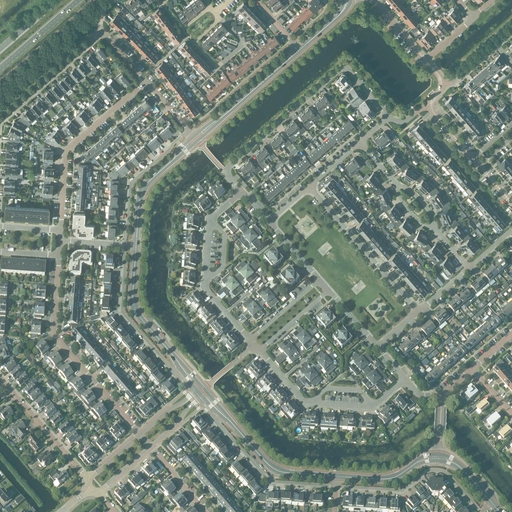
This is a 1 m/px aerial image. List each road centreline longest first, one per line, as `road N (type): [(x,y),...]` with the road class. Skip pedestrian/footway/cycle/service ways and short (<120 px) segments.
road 1 (residential): [(244,194),(228,166),(345,65),(386,114)]
road 2 (residential): [(140,434),(54,336),(59,255)]
road 3 (residential): [(60,230),(66,150),(145,82)]
road 4 (residential): [(123,245),(123,313),(182,382),(195,384)]
road 5 (residential): [(336,486),(401,491),(437,470),(480,511)]
road 6 (residential): [(417,312),(309,187)]
road 7 (residential): [(215,407),(215,419),(271,482),(336,486)]
road 8 (unclassified): [(195,384),(135,311),(135,245)]
road 9 (unclassified): [(336,476),(273,469),(215,407)]
road 10 (residential): [(187,130),(132,182),(123,245)]
road 11 (unclassified): [(195,138),(299,49)]
road 12 (residential): [(87,479),(0,376)]
road 13 (residential): [(0,121),(100,33)]
road 14 (unclassified): [(135,245),(143,188),(195,138)]
